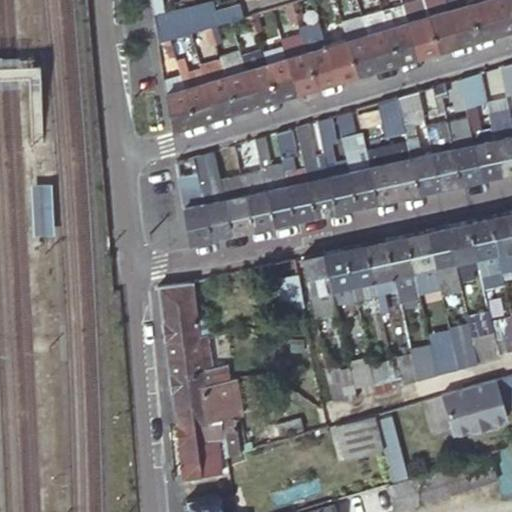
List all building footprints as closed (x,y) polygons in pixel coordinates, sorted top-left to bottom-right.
[(285,2),(290,18),(295,16),(290,0),(285,2)] [(291,0),(290,0),(295,16),(300,15),(295,0),(291,0)] [(408,0),(400,0),(401,4),(405,19),(414,16),(412,10),(408,0)] [(435,47),(456,41),(443,0),(427,0),(422,1),(424,6),(435,47)] [(443,0),(456,41),(476,35),(466,1),(453,5),(451,0),(443,0)] [(476,35),(497,28),(488,0),(466,0),(466,1),(476,35)] [(488,0),(497,28),(511,23),(511,6),(510,0),(488,0)] [(236,1),(227,4),(232,18),(235,16),(241,15),(236,1)] [(227,4),(211,9),(215,23),(223,20),(226,19),(229,18),(232,18),(227,4)] [(395,9),(382,13),(395,59),(415,53),(405,19),(401,4),(395,6),(395,9)] [(415,53),(435,47),(424,6),(412,10),(414,16),(405,19),(415,53)] [(154,26),(156,40),(163,38),(169,36),(189,30),(199,27),(204,26),(209,24),(214,23),(215,23),(211,9),(168,22),(167,20),(162,21),(163,23),(154,26)] [(249,12),(254,30),(260,28),(255,11),(249,12)] [(244,14),(249,32),(254,30),(249,12),(244,14)] [(374,65),(395,59),(382,13),(368,17),(368,16),(361,18),(365,31),(374,65)] [(374,65),(365,31),(361,18),(341,23),(345,36),(354,71),(374,65)] [(209,24),(214,42),(219,40),(214,23),(209,24)] [(204,26),(209,43),(214,42),(209,24),(204,26)] [(324,42),(322,34),(319,24),(298,30),(299,32),(304,49),(314,83),(334,77),(324,42)] [(189,30),(194,48),(204,45),(199,27),(189,30)] [(174,54),(194,48),(189,30),(169,36),(174,54)] [(293,89),(314,83),(304,49),(299,32),(279,38),(280,42),(281,47),(283,52),(283,55),(293,89)] [(163,38),(168,56),(174,54),(169,36),(163,38)] [(324,42),(334,77),(354,71),(345,36),(324,42)] [(259,48),(262,58),(283,52),(281,47),(280,42),(259,48)] [(252,101),(273,96),(263,61),(262,58),(259,48),(247,52),(239,54),(243,67),(252,101)] [(283,52),(262,58),(263,61),(273,96),(293,89),(283,55),(283,52)] [(211,114),(202,79),(197,62),(195,53),(175,59),(179,73),(191,120),(211,114)] [(197,62),(202,79),(222,73),(218,57),(197,62)] [(511,60),(506,62),(498,64),(504,91),(511,88),(511,60)] [(243,67),(222,73),(232,108),(252,101),(243,67)] [(469,73),(457,77),(465,114),(479,175),(500,171),(490,126),(479,129),(473,103),(484,100),(477,71),(469,73)] [(179,73),(162,78),(169,126),(191,120),(179,73)] [(232,108),(222,73),(202,79),(211,114),(232,108)] [(442,81),(437,83),(439,94),(440,100),(445,98),(444,92),(445,92),(442,81)] [(425,86),(416,89),(422,114),(442,109),(440,100),(436,101),(435,95),(434,95),(431,84),(425,86)] [(417,189),(438,184),(430,149),(419,151),(414,127),(424,125),(422,114),(416,89),(396,95),(403,129),(406,139),(417,189)] [(396,95),(375,101),(383,133),(403,129),(396,95)] [(500,171),(511,168),(511,125),(511,119),(499,122),(494,98),(484,100),(490,126),(500,171)] [(354,131),(348,109),(334,113),(344,157),(355,203),(375,198),(364,149),(363,142),(355,144),(353,131),(354,131)] [(465,114),(445,119),(447,130),(458,180),(479,175),(465,114)] [(355,203),(344,157),(333,160),(329,141),(335,140),(329,115),(314,119),(322,153),(324,162),(334,208),(355,203)] [(438,184),(458,180),(447,130),(445,119),(430,122),(436,148),(430,149),(438,184)] [(305,122),(294,125),(303,165),(313,212),(334,208),(324,162),(322,153),(313,155),(305,122)] [(293,217),(313,212),(303,165),(291,167),(289,155),(295,153),(289,127),(274,131),(279,158),(281,166),(293,217)] [(279,220),(293,217),(281,166),(270,169),(268,161),(262,135),(253,138),(256,154),(260,169),(260,171),(261,175),(272,221),(279,220)] [(375,198),(417,189),(406,139),(364,149),(375,198)] [(212,150),(192,156),(194,162),(198,161),(203,182),(218,178),(212,150)] [(180,192),(188,240),(209,235),(199,189),(194,162),(192,156),(176,161),(180,192)] [(281,166),(279,158),(268,161),(270,169),(281,166)] [(260,169),(239,174),(251,226),(272,221),(261,175),(260,171),(260,169)] [(239,174),(218,178),(222,195),(230,231),(251,226),(239,174)] [(31,184),(33,234),(55,233),(52,183),(31,184)] [(209,235),(230,231),(222,195),(206,199),(204,188),(199,189),(209,235)] [(511,231),(507,210),(487,215),(495,250),(497,260),(511,256),(511,231)] [(476,217),(466,219),(477,269),(486,267),(483,252),(495,250),(487,215),(476,217)] [(466,219),(445,224),(459,284),(480,279),(477,269),(466,219)] [(445,224),(425,229),(437,284),(439,291),(460,287),(459,284),(445,224)] [(425,229),(403,233),(411,268),(416,289),(437,284),(425,229)] [(403,233),(382,238),(393,283),(394,288),(395,294),(416,289),(411,268),(403,233)] [(382,238),(362,242),(374,294),(378,312),(386,310),(382,290),(394,288),(393,283),(382,238)] [(362,242),(341,247),(353,298),(353,299),(374,294),(362,242)] [(341,247),(320,252),(329,287),(332,303),(333,302),(353,298),(341,247)] [(486,267),(477,269),(480,279),(500,274),(497,260),(495,250),(483,252),(486,267)] [(320,252),(300,256),(311,308),(312,316),(334,310),(332,303),(329,287),(320,252)] [(295,271),(272,274),(276,297),(278,296),(280,306),(300,303),(295,271)] [(219,274),(199,279),(202,291),(215,289),(215,284),(221,283),(219,274)] [(199,279),(190,280),(194,313),(204,311),(202,291),(199,279)] [(156,284),(174,423),(218,417),(214,389),(208,344),(199,345),(197,333),(202,333),(204,332),(205,331),(207,329),(204,311),(194,313),(190,280),(156,284)] [(476,361),(497,354),(496,351),(492,330),(487,310),(466,315),(476,361)] [(455,367),(476,361),(466,315),(461,316),(462,322),(446,326),(449,340),(455,366),(455,367)] [(506,326),(492,330),(496,351),(511,347),(511,331),(508,333),(506,326)] [(305,331),(287,334),(289,348),(301,346),(302,351),(308,350),(305,331)] [(442,369),(455,366),(449,340),(436,343),(442,369)] [(430,348),(408,353),(414,379),(435,373),(434,366),(430,348)] [(400,381),(414,379),(408,353),(395,356),(400,381)] [(366,355),(346,360),(352,385),(372,380),(370,373),(366,355)] [(331,398),(354,396),(353,390),(352,385),(348,368),(337,370),(336,365),(324,368),(325,373),(331,398)] [(397,373),(396,367),(390,369),(394,385),(400,383),(399,381),(398,372),(397,373)] [(372,380),(374,391),(390,386),(387,375),(388,375),(387,369),(370,373),(372,380)] [(511,372),(499,376),(507,406),(511,404),(511,372)] [(493,378),(439,394),(451,433),(469,428),(469,430),(487,425),(487,423),(505,417),(493,378)] [(382,447),(373,412),(334,424),(343,457),(382,447)] [(174,423),(174,425),(181,477),(218,472),(214,439),(220,438),(223,456),(224,456),(238,451),(237,443),(234,425),(233,415),(218,417),(174,423)] [(300,416),(275,422),(278,434),(303,427),(300,416)] [(241,424),(234,425),(237,443),(243,442),(241,424)] [(245,449),(238,451),(240,458),(247,456),(245,449)] [(240,458),(238,451),(224,456),(225,462),(240,458)] [(499,491),(494,464),(390,483),(394,509),(499,491)] [(184,498),(185,511),(251,511),(248,488),(254,486),(252,477),(232,481),(228,485),(229,493),(218,495),(217,494),(184,498)] [(334,511),(332,502),(299,511),(334,511)]
